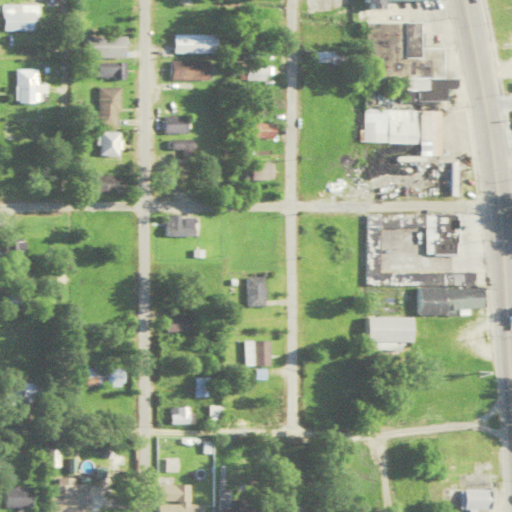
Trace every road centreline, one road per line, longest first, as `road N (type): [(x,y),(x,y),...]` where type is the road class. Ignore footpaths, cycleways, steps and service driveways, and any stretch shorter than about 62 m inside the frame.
road 1 (residential): [(511,431),(450,420),(372,429),(0,426)]
road 2 (residential): [(142,511),(142,0)]
road 3 (residential): [(0,206),(498,199)]
road 4 (residential): [(290,0),(290,427)]
road 5 (secondary): [(511,447),(498,199)]
road 6 (residential): [(61,206),(61,0)]
road 7 (secondary): [(493,153),(464,0)]
